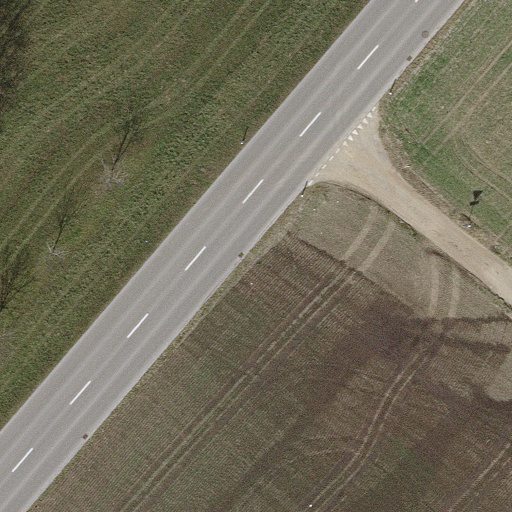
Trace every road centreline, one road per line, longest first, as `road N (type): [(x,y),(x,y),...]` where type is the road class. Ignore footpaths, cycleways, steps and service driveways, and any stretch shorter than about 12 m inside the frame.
road 1 (tertiary): [(0,481),(411,0)]
road 2 (track): [(511,286),(306,122)]
